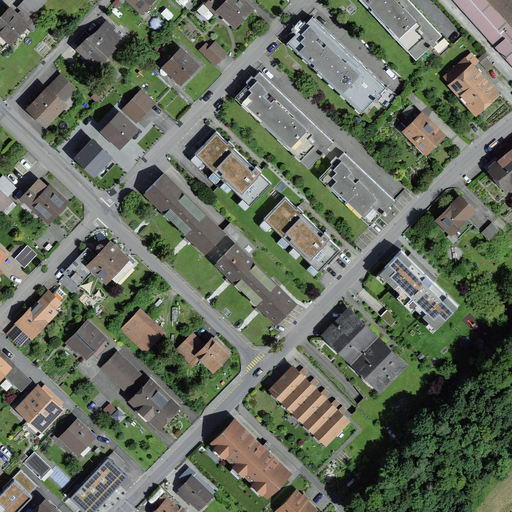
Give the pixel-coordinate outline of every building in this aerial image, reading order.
[(0,50),(4,54),(28,29),(32,32),(40,23),(33,16),(42,7),(34,0),(23,0),(17,7),(20,10),(18,13),(10,7),(0,17),(0,45),(2,48),(0,50)] [(129,0),(142,12),(152,0),(129,0)] [(236,24),(251,8),(242,0),(210,0),(206,4),(204,2),(197,10),(202,15),(209,7),(216,14),(220,9),(236,24)] [(360,0),(370,10),(381,0),(360,0)] [(381,0),(370,10),(392,33),(418,9),(409,0),(381,0)] [(511,26),(488,0),(453,0),(504,56),(511,49),(511,26)] [(511,0),(488,0),(511,26),(511,0)] [(392,33),(416,59),(429,47),(439,57),(452,46),(418,9),(392,33)] [(287,43),(313,67),(337,41),(312,17),(287,43)] [(114,47),(122,38),(116,32),(118,29),(106,18),(76,50),(97,70),(117,49),(114,47)] [(313,67),(336,88),(360,62),(337,41),(313,67)] [(206,44),(200,50),(215,64),(226,53),(215,42),(210,48),(206,44)] [(181,81),(197,65),(180,50),(165,65),(181,81)] [(483,54),(477,60),(480,62),(486,57),(483,54)] [(447,76),(477,109),(494,94),(480,78),(483,76),(474,66),(471,68),(464,61),(447,76)] [(336,88),(361,112),(376,97),(386,107),(397,96),(360,62),(336,88)] [(235,98),(260,121),(285,96),(259,72),(235,98)] [(26,110),(46,129),(68,106),(64,103),(77,89),(61,74),(26,110)] [(135,120),(153,101),(141,90),(123,109),(135,120)] [(260,121),(283,143),(308,117),(285,96),(260,121)] [(410,137),(425,152),(444,134),(428,118),(426,121),(415,110),(401,123),(412,134),(410,137)] [(104,129),(120,145),(135,129),(119,114),(104,129)] [(283,143),(308,167),(323,152),(333,141),(308,117),(283,143)] [(196,153),(223,179),(243,157),(216,132),(196,153)] [(77,157),(94,172),(110,156),(93,140),(77,157)] [(319,178),(344,202),(369,176),(333,141),(323,152),(334,163),(319,178)] [(511,148),(490,167),(506,186),(511,180),(511,148)] [(223,179),(250,205),(271,183),(243,157),(223,179)] [(145,192),(176,222),(194,203),(164,173),(145,192)] [(0,188),(2,190),(0,191),(0,210),(5,216),(16,205),(6,194),(15,186),(5,176),(0,181),(0,188)] [(344,202),(370,226),(395,200),(369,176),(344,202)] [(50,218),(64,203),(40,180),(23,198),(32,206),(34,204),(50,218)] [(264,219),(292,245),(312,223),(285,197),(264,219)] [(439,219),(458,238),(473,223),(467,217),(473,210),(461,197),(439,219)] [(176,222),(206,252),(224,233),(194,203),(176,222)] [(504,234),(492,222),(481,232),(493,245),(504,234)] [(292,245),(319,270),(339,249),(312,223),(292,245)] [(59,281),(92,312),(99,305),(78,285),(94,268),(98,272),(102,268),(117,282),(134,264),(110,242),(105,247),(102,245),(101,244),(100,244),(99,245),(98,245),(97,246),(97,248),(97,249),(97,250),(100,253),(97,256),(89,249),(65,273),(66,274),(59,281)] [(216,262),(247,292),(265,273),(235,243),(216,262)] [(27,246),(16,257),(26,265),(36,254),(27,246)] [(441,322),(458,305),(401,250),(385,266),(391,272),(386,278),(430,321),(435,315),(441,322)] [(247,292),(277,322),(296,303),(265,273),(247,292)] [(9,334),(18,343),(19,343),(20,343),(21,343),(22,342),(30,333),(32,335),(44,322),(43,320),(49,313),(50,313),(51,313),(52,313),(53,312),(54,311),(54,310),(54,309),(54,308),(67,295),(59,287),(53,294),(51,292),(50,292),(49,292),(48,293),(32,309),(31,309),(18,322),(19,323),(9,334)] [(126,327),(146,347),(162,330),(142,310),(126,327)] [(328,334),(354,360),(376,338),(349,312),(328,334)] [(70,340),(87,356),(104,338),(94,328),(92,330),(85,324),(70,340)] [(193,365),(201,356),(198,353),(205,346),(192,333),(177,349),(193,365)] [(354,360),(380,385),(402,363),(376,338),(354,360)] [(212,339),(205,346),(198,353),(201,356),(213,368),(227,353),(212,339)] [(0,378),(4,374),(13,365),(15,363),(2,351),(0,352),(0,378)] [(103,367),(125,388),(139,373),(118,353),(103,367)] [(167,353),(163,357),(167,362),(172,358),(167,353)] [(30,381),(13,365),(4,374),(21,390),(30,381)] [(273,388),(283,399),(304,377),(294,367),(273,388)] [(283,399),(294,409),(315,388),(304,377),(283,399)] [(134,398),(159,423),(175,407),(150,382),(134,398)] [(20,407),(31,417),(50,397),(39,387),(33,393),(31,391),(25,397),(27,399),(20,407)] [(294,409),(305,420),(326,398),(315,388),(294,409)] [(31,417),(42,427),(49,420),(51,422),(57,415),(55,414),(61,407),(50,397),(31,417)] [(305,420),(315,430),(336,409),(326,398),(305,420)] [(315,430),(326,441),(347,419),(336,409),(315,430)] [(213,442),(267,494),(289,472),(235,419),(213,442)] [(62,436),(78,451),(93,435),(78,420),(62,436)] [(34,451),(24,462),(41,478),(51,467),(34,451)] [(79,504),(87,511),(124,472),(119,467),(125,461),(113,451),(77,489),(86,497),(79,504)] [(21,470),(0,491),(0,511),(16,511),(32,496),(29,494),(37,486),(21,470)] [(191,501),(198,508),(211,494),(192,477),(178,492),(189,503),(191,501)] [(279,510),(281,511),(310,511),(313,509),(296,493),(279,510)] [(185,511),(181,507),(180,508),(165,494),(157,502),(161,506),(155,511),(185,511)]
